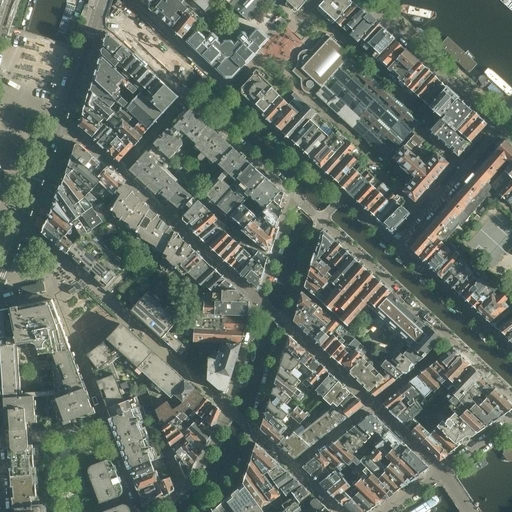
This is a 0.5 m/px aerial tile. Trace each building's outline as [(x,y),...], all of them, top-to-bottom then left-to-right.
[(153,12),(163,0),(151,0),(149,8),(153,12)] [(215,2),(212,0),(163,0),(153,12),(172,29),(191,9),(200,17),(201,18),(207,12),(206,12),(215,2)] [(264,4),(267,0),(234,0),(231,5),(233,7),(233,8),(245,19),(245,18),(248,21),(249,20),(253,16),(258,10),(264,4)] [(307,0),(285,0),(297,11),(307,0)] [(333,24),(335,22),(353,3),(349,0),(325,0),(317,9),(333,24)] [(511,13),(497,0),(485,0),(507,19),(508,19),(509,19),(510,18),(511,18),(511,17),(511,16),(511,13)] [(511,0),(498,0),(511,12),(511,0)] [(352,31),(367,15),(361,10),(353,3),(335,22),(346,32),(349,28),(352,31)] [(404,8),(402,16),(435,22),(436,22),(437,21),(438,20),(439,19),(439,18),(439,17),(439,16),(438,15),(437,14),(404,8)] [(182,39),(200,17),(191,9),(172,29),(182,39)] [(361,39),(376,23),(367,15),(352,31),(349,34),(358,43),(361,39)] [(363,48),(382,28),(376,23),(361,39),(363,41),(361,44),(362,44),(361,46),(363,48)] [(373,50),(388,34),(382,28),(363,48),(366,51),(370,47),(373,50)] [(232,79),(269,40),(269,39),(258,29),(256,29),(249,37),(244,32),(242,32),(237,37),(237,40),(238,41),(234,44),(231,41),(224,41),(221,44),(218,41),(218,38),(213,33),(210,33),(206,38),(198,31),(196,32),(186,42),(186,43),(226,79),(232,79)] [(325,85),(351,57),(326,34),(312,50),(306,50),(305,50),(304,50),(303,51),(301,51),(300,52),(299,53),(299,54),(298,55),(298,56),(297,57),(297,58),(297,59),(297,65),(292,71),(300,80),(301,85),(301,87),(301,88),(301,89),(302,89),(303,91),(304,92),(306,93),(307,93),(308,94),(309,94),(310,94),(315,94),(316,94),(324,85),(325,85)] [(376,59),(394,40),(388,34),(373,50),(376,52),(372,56),(376,59)] [(123,47),(114,39),(110,35),(106,35),(104,45),(103,47),(114,57),(123,47)] [(448,38),(439,47),(469,75),(478,65),(448,38)] [(387,69),(405,50),(394,40),(376,59),(387,69)] [(124,66),(114,57),(103,47),(101,56),(116,70),(119,67),(121,68),(122,67),(124,66)] [(124,66),(133,56),(123,47),(114,57),(124,66)] [(400,81),(418,62),(405,50),(387,69),(400,81)] [(140,92),(116,70),(101,56),(94,80),(125,109),(128,105),(118,96),(117,96),(115,94),(125,83),(127,85),(127,86),(137,95),(140,92)] [(126,76),(139,62),(133,56),(124,66),(122,67),(125,69),(122,72),(126,76)] [(421,121),(383,87),(351,57),(325,85),(324,85),(316,94),(386,160),(421,121)] [(135,79),(145,68),(139,62),(126,76),(130,79),(133,77),(135,79)] [(405,90),(412,82),(425,68),(418,62),(400,81),(398,84),(405,90)] [(139,87),(152,73),(145,68),(135,79),(138,81),(135,84),(139,87)] [(418,88),(431,74),(425,68),(412,82),(418,88)] [(279,95),(272,89),(273,87),(259,75),(260,74),(256,70),(252,74),(253,75),(238,91),(256,108),(255,109),(260,113),(261,112),(263,114),(280,97),(279,96),(279,95)] [(511,89),(488,70),(483,77),(511,100),(511,98),(511,89)] [(148,91),(158,79),(152,73),(139,87),(143,91),(146,88),(148,91)] [(420,99),(438,80),(431,74),(418,88),(414,93),(420,99)] [(150,102),(165,85),(158,79),(148,91),(144,96),(150,102)] [(125,109),(94,80),(91,91),(133,129),(140,121),(127,110),(125,109)] [(428,106),(445,87),(438,80),(420,99),(428,106)] [(414,93),(418,88),(412,82),(405,90),(411,96),(414,93)] [(164,113),(178,98),(178,97),(169,89),(165,85),(150,102),(163,114),(164,114),(164,113)] [(441,117),(458,99),(446,88),(429,107),(441,117)] [(142,137),(133,129),(91,91),(87,103),(103,118),(110,124),(119,132),(122,135),(126,139),(134,146),(142,137)] [(163,114),(150,102),(144,96),(142,94),(127,110),(140,121),(148,130),(149,130),(163,114)] [(298,96),(288,106),(285,109),(294,118),(297,114),(307,104),(298,96)] [(285,109),(288,106),(289,105),(280,97),(263,114),(272,123),(285,109)] [(455,129),(472,111),(466,106),(458,99),(441,117),(455,129)] [(103,118),(87,103),(86,107),(84,115),(99,129),(102,126),(103,125),(99,122),(103,118)] [(292,140),(317,113),(307,104),(297,114),(294,118),(281,131),(292,141),(292,140)] [(294,118),(297,114),(288,106),(285,109),(272,123),(281,131),(294,118)] [(193,141),(208,125),(207,124),(208,122),(197,112),(196,114),(190,108),(186,108),(173,123),(173,127),(170,130),(166,130),(160,137),(176,152),(183,146),(182,142),(186,139),(190,138),(193,141)] [(462,136),(479,118),(472,111),(455,129),(462,136)] [(310,157),(336,130),(317,113),(292,140),(310,157)] [(119,132),(110,124),(106,129),(102,126),(99,129),(84,115),(83,115),(81,125),(81,126),(81,127),(81,128),(92,137),(104,148),(114,138),(119,132)] [(468,144),(486,125),(479,118),(462,136),(455,129),(441,117),(440,120),(460,137),(468,144)] [(460,137),(440,120),(439,119),(429,130),(449,148),(460,137)] [(148,130),(140,121),(133,129),(142,137),(148,130)] [(234,149),(223,139),(225,137),(221,134),(220,136),(208,125),(193,141),(203,151),(199,156),(199,157),(198,158),(198,159),(199,160),(200,161),(201,161),(202,161),(203,161),(203,160),(208,155),(218,165),(234,149)] [(322,168),(347,140),(336,130),(310,157),(322,168)] [(112,155),(126,139),(122,135),(118,141),(114,138),(104,148),(112,155)] [(415,202),(448,164),(436,154),(431,160),(428,158),(423,154),(417,149),(423,142),(415,135),(404,147),(393,159),(401,166),(400,167),(408,173),(409,172),(411,174),(408,178),(410,179),(407,182),(409,184),(403,191),(415,202)] [(161,169),(170,159),(176,152),(160,137),(159,138),(157,136),(146,148),(150,151),(147,155),(145,153),(129,171),(155,195),(156,194),(158,191),(162,195),(163,196),(176,182),(161,169)] [(458,157),(468,145),(468,144),(460,137),(449,148),(458,157)] [(119,162),(134,146),(126,139),(112,155),(119,162)] [(330,176),(355,148),(347,140),(322,168),(330,176)] [(511,148),(504,141),(495,151),(507,161),(511,164),(511,162),(511,148)] [(94,157),(80,145),(76,147),(76,146),(75,146),(73,155),(85,166),(94,157)] [(339,183),(353,167),(357,162),(364,156),(355,148),(330,176),(339,183)] [(235,181),(251,165),(252,163),(241,152),(239,154),(234,149),(218,165),(213,171),(219,176),(221,176),(225,171),(235,181)] [(496,173),(507,161),(495,151),(485,163),(496,173)] [(92,173),(85,166),(73,155),(69,167),(93,189),(104,199),(112,191),(99,179),(92,173)] [(92,173),(100,163),(94,157),(85,166),(92,173)] [(99,179),(107,170),(100,163),(92,173),(99,179)] [(485,185),(487,183),(496,173),(485,163),(474,175),(485,185)] [(245,201),(248,198),(265,178),(251,165),(235,181),(230,187),(245,201)] [(347,191),(360,176),(366,170),(361,166),(356,171),(353,167),(339,183),(347,191)] [(93,189),(69,167),(67,174),(88,202),(93,197),(89,193),(93,189)] [(175,233),(124,185),(107,170),(99,179),(112,191),(116,194),(119,197),(111,211),(114,212),(114,213),(114,214),(113,215),(114,216),(114,217),(115,217),(116,218),(117,218),(118,218),(127,224),(127,225),(127,226),(127,227),(127,228),(128,229),(129,229),(130,229),(131,229),(143,237),(142,239),(146,241),(154,246),(154,247),(153,247),(153,248),(153,249),(154,250),(154,251),(155,251),(156,251),(157,251),(158,251),(166,255),(160,266),(161,270),(170,274),(177,269),(195,251),(185,242),(185,243),(183,242),(184,241),(181,239),(181,238),(181,237),(180,236),(179,235),(178,234),(177,233),(176,233),(175,233)] [(511,177),(505,170),(490,186),(499,194),(506,200),(511,193),(511,177)] [(354,197),(374,177),(369,173),(363,179),(360,176),(347,191),(354,197)] [(88,202),(67,174),(67,175),(65,179),(64,181),(62,186),(91,230),(102,221),(95,212),(88,202)] [(486,191),(490,186),(487,183),(485,185),(474,175),(466,184),(476,192),(477,192),(483,197),(487,193),(486,191)] [(362,205),(376,190),(372,187),(378,181),(374,177),(354,197),(362,205)] [(255,205),(273,185),(265,178),(248,198),(255,205)] [(215,203),(230,187),(221,179),(206,195),(215,203)] [(210,212),(199,201),(198,201),(197,202),(196,200),(176,182),(163,196),(171,202),(171,203),(172,204),(172,203),(176,207),(177,208),(180,206),(184,209),(187,206),(189,207),(190,209),(184,216),(184,222),(191,228),(210,212)] [(382,197),(379,193),(380,191),(384,195),(390,189),(383,183),(382,184),(376,190),(362,205),(369,211),(382,197)] [(483,197),(477,192),(476,192),(466,184),(459,193),(475,207),(483,197)] [(273,201),(281,192),(273,185),(255,205),(263,211),(267,207),(273,201)] [(91,230),(62,186),(57,199),(74,225),(80,234),(82,237),(91,230)] [(230,217),(242,204),(245,201),(230,187),(215,203),(215,204),(230,217)] [(282,209),(285,199),(286,197),(281,192),(273,201),(282,209)] [(376,217),(397,195),(393,192),(385,201),(382,197),(369,211),(374,215),(376,217)] [(475,207),(459,193),(451,201),(461,209),(462,208),(469,214),(475,207)] [(383,224),(400,207),(396,203),(400,198),(397,195),(376,217),(382,223),(383,224)] [(102,205),(93,197),(88,202),(95,212),(102,205)] [(74,225),(57,199),(52,210),(71,227),(74,225)] [(76,282),(82,287),(86,287),(88,288),(89,293),(104,290),(87,329),(124,342),(145,292),(155,296),(162,288),(175,295),(179,287),(168,272),(178,254),(177,253),(184,240),(174,233),(184,215),(155,200),(134,234),(115,235),(90,253),(84,269),(82,269),(81,270),(73,271),(65,277),(64,277),(63,275),(40,280),(41,286),(43,293),(51,293),(54,293),(54,292),(61,291),(64,296),(69,293),(69,291),(71,289),(69,286),(76,282)] [(279,219),(282,209),(273,201),(267,207),(279,219)] [(469,214),(462,208),(461,209),(451,201),(444,210),(458,222),(458,223),(460,224),(469,214)] [(242,204),(230,217),(246,229),(254,221),(257,218),(242,204)] [(110,214),(109,213),(102,205),(95,212),(102,221),(109,217),(110,216),(110,215),(110,214)] [(397,226),(409,213),(401,206),(400,207),(383,224),(391,232),(397,226)] [(279,219),(267,207),(263,211),(260,214),(276,229),(279,219)] [(71,227),(52,210),(48,221),(64,235),(74,244),(75,242),(82,237),(80,234),(74,225),(71,227)] [(458,222),(444,210),(435,220),(449,232),(458,223),(458,222)] [(198,236),(217,219),(210,212),(191,228),(191,229),(198,236)] [(260,214),(257,218),(254,221),(273,238),(276,229),(260,214)] [(205,243),(225,225),(217,219),(198,236),(205,243)] [(449,232),(435,220),(423,234),(433,243),(438,237),(442,233),(446,236),(449,232)] [(64,235),(48,221),(44,230),(44,231),(44,232),(44,233),(45,234),(56,244),(64,235)] [(273,238),(254,221),(246,229),(244,231),(269,251),(273,238)] [(216,253),(232,235),(227,231),(210,247),(216,253)] [(222,258),(241,237),(235,232),(232,235),(216,253),(222,258)] [(320,259),(335,242),(324,232),(322,234),(318,243),(316,242),(313,254),(315,254),(315,255),(320,259)] [(419,258),(420,257),(433,243),(423,234),(410,249),(419,258)] [(74,244),(64,235),(56,244),(66,253),(67,253),(74,244)] [(228,263),(247,242),(241,237),(222,258),(228,263)] [(427,264),(444,245),(446,243),(438,237),(433,243),(420,257),(427,264)] [(239,273),(259,251),(247,242),(228,263),(239,273)] [(327,266),(343,249),(335,242),(320,259),(327,266)] [(434,271),(452,252),(444,245),(427,264),(434,271)] [(442,278),(457,261),(454,258),(456,255),(459,259),(463,255),(455,248),(452,252),(434,271),(442,278)] [(339,268),(350,256),(343,249),(327,266),(332,270),(336,266),(339,268)] [(188,273),(203,259),(195,251),(177,269),(179,272),(182,274),(185,274),(188,273)] [(252,271),(258,264),(264,256),(259,251),(239,273),(244,278),(255,288),(259,287),(261,279),(252,271)] [(327,266),(320,259),(315,255),(311,265),(336,288),(343,280),(335,273),(332,270),(327,266)] [(449,285),(470,262),(463,255),(459,259),(457,261),(442,278),(449,285)] [(264,269),(267,258),(264,256),(258,264),(264,269)] [(343,280),(358,263),(350,256),(339,268),(335,273),(343,280)] [(187,286),(211,267),(203,259),(188,273),(190,275),(183,281),(187,286)] [(456,291),(469,276),(472,273),(477,268),(470,262),(449,285),(456,291)] [(363,310),(384,286),(359,263),(358,263),(343,280),(336,288),(329,295),(323,303),(348,326),(363,310)] [(261,279),(264,269),(258,264),(252,271),(261,279)] [(336,288),(311,265),(308,276),(329,295),(336,288)] [(206,286),(219,274),(211,267),(187,286),(191,290),(192,290),(198,285),(197,284),(199,283),(204,288),(206,286)] [(462,297),(483,274),(484,275),(484,274),(477,268),(472,273),(475,276),(472,279),(469,276),(456,291),(462,297)] [(213,291),(225,280),(219,274),(206,286),(211,291),(213,291)] [(490,280),(484,275),(483,274),(462,297),(469,303),(490,280)] [(329,295),(308,276),(305,287),(323,303),(329,295)] [(178,321),(161,306),(175,292),(160,278),(147,293),(130,311),(161,339),(168,331),(178,321)] [(237,290),(225,280),(213,291),(221,291),(237,290)] [(476,309),(498,288),(490,280),(469,303),(476,309)] [(71,295),(82,287),(76,282),(69,286),(71,289),(69,291),(69,293),(71,295)] [(379,306),(391,293),(384,286),(363,310),(367,314),(372,308),(374,310),(378,305),(379,306)] [(482,316),(504,296),(502,293),(502,292),(498,288),(476,309),(482,316)] [(249,302),(243,296),(238,292),(238,291),(237,290),(221,291),(221,296),(218,296),(218,293),(204,293),(204,301),(249,302)] [(313,306),(315,304),(303,292),(302,292),(298,307),(309,317),(316,309),(313,306)] [(441,338),(429,327),(430,326),(426,321),(423,325),(405,309),(401,305),(404,302),(400,298),(398,299),(391,293),(379,306),(378,305),(374,310),(408,341),(413,345),(403,355),(414,365),(423,358),(441,338)] [(489,322),(511,303),(511,301),(508,298),(507,298),(504,296),(482,316),(489,322)] [(70,350),(58,316),(52,300),(10,309),(15,337),(17,345),(18,345),(18,349),(38,347),(39,355),(49,353),(52,353),(52,352),(70,350)] [(249,302),(204,301),(203,314),(248,316),(249,302)] [(497,329),(511,316),(511,303),(489,322),(497,329)] [(300,327),(309,317),(298,307),(297,309),(293,321),(300,327)] [(0,338),(15,337),(10,309),(0,311),(0,338)] [(313,339),(331,318),(321,309),(319,311),(316,309),(309,317),(300,327),(313,339)] [(244,330),(248,319),(248,316),(203,314),(195,314),(194,328),(244,330)] [(505,336),(511,330),(511,316),(497,329),(505,336)] [(321,346),(340,326),(331,318),(313,339),(321,346)] [(166,402),(171,397),(176,392),(185,381),(185,380),(137,336),(122,322),(107,339),(87,355),(107,408),(137,397),(149,393),(156,410),(166,402)] [(328,353),(341,339),(342,339),(341,338),(347,332),(340,326),(321,346),(328,353)] [(240,344),(243,332),(244,330),(194,328),(193,342),(225,343),(225,344),(240,344)] [(188,349),(171,334),(168,331),(161,339),(181,357),(188,349)] [(348,346),(354,339),(347,332),(341,338),(342,339),(341,339),(348,346)] [(305,351),(289,336),(285,349),(297,360),(305,351)] [(35,421),(34,397),(34,392),(23,393),(23,391),(21,391),(18,349),(18,345),(17,345),(15,337),(0,338),(0,341),(0,343),(0,342),(0,347),(1,354),(0,353),(0,358),(1,358),(2,367),(0,367),(0,372),(2,371),(2,378),(1,378),(1,382),(3,382),(3,391),(2,391),(2,395),(4,395),(4,402),(2,402),(3,406),(4,406),(5,423),(10,423),(10,426),(11,437),(12,446),(8,447),(9,462),(34,460),(32,445),(27,445),(27,435),(26,426),(26,422),(35,421)] [(335,359),(348,346),(341,339),(328,353),(335,359)] [(341,365),(360,344),(354,339),(348,346),(335,359),(341,365)] [(226,393),(240,344),(225,344),(223,353),(218,352),(216,360),(208,358),(193,353),(192,353),(191,366),(223,393),(226,393)] [(349,372),(362,357),(364,355),(360,351),(363,347),(360,344),(341,365),(349,372)] [(448,368),(460,355),(452,348),(439,359),(448,368)] [(304,366),(297,360),(285,349),(278,373),(277,374),(296,389),(296,388),(306,378),(299,372),(304,366)] [(87,390),(84,383),(83,384),(81,379),(83,379),(81,375),(79,375),(77,369),(79,369),(77,365),(76,365),(73,357),(74,356),(73,352),(71,353),(70,350),(52,352),(52,353),(49,353),(50,357),(52,357),(56,419),(64,419),(65,422),(76,418),(95,417),(85,391),(87,390)] [(304,366),(312,358),(305,351),(297,360),(304,366)] [(413,368),(414,366),(414,365),(403,355),(398,351),(391,359),(397,364),(395,367),(388,362),(383,368),(389,372),(387,374),(395,380),(404,373),(406,374),(413,368)] [(452,386),(470,366),(460,355),(448,368),(437,380),(441,384),(446,380),(452,386)] [(382,375),(362,357),(349,372),(357,380),(370,392),(381,379),(379,378),(382,375)] [(312,373),(320,364),(312,358),(304,366),(312,373)] [(437,380),(448,368),(439,359),(426,369),(437,380)] [(314,388),(327,373),(328,372),(320,364),(312,373),(302,384),(306,387),(308,384),(314,388)] [(473,385),(481,377),(470,366),(452,386),(448,390),(450,393),(459,400),(465,394),(473,385)] [(443,386),(441,384),(437,380),(426,369),(417,376),(433,391),(435,394),(443,386)] [(375,396),(395,380),(387,374),(384,372),(382,375),(379,378),(381,379),(370,392),(375,396)] [(323,398),(338,381),(329,373),(314,391),(323,398)] [(296,389),(277,374),(274,384),(292,398),(293,397),(300,403),(306,396),(296,388),(296,389)] [(433,391),(417,376),(409,383),(417,392),(420,396),(427,403),(432,399),(429,396),(433,391)] [(480,391),(488,383),(481,377),(473,385),(480,391)] [(181,405),(194,388),(185,381),(176,392),(171,397),(181,405)] [(335,410),(337,407),(351,393),(338,381),(323,398),(322,399),(335,410)] [(412,397),(417,392),(409,383),(398,392),(404,399),(410,405),(414,402),(412,397)] [(486,398),(494,389),(488,383),(480,391),(485,396),(486,398)] [(307,416),(297,406),(294,410),(287,404),(292,398),(274,384),(267,408),(282,422),(289,415),(300,424),(307,416)] [(504,414),(486,398),(481,403),(477,399),(481,395),(483,398),(485,396),(480,391),(473,385),(465,394),(494,421),(503,415),(504,414)] [(189,416),(204,397),(194,388),(181,405),(179,407),(172,411),(166,402),(156,410),(162,427),(177,416),(184,411),(189,416)] [(511,403),(508,399),(506,401),(497,393),(499,391),(495,388),(494,389),(486,398),(504,414),(511,408),(511,403)] [(389,410),(404,399),(398,392),(387,400),(382,404),(389,411),(389,410)] [(310,413),(322,399),(316,393),(303,408),(309,413),(310,413)] [(343,412),(356,398),(351,393),(337,407),(343,412)] [(467,409),(459,400),(450,393),(445,398),(450,403),(448,406),(454,412),(476,433),(486,427),(469,411),(467,409)] [(494,421),(465,394),(459,400),(467,409),(470,405),(473,407),(469,411),(486,427),(494,421)] [(413,417),(427,403),(420,396),(414,402),(410,405),(396,417),(404,425),(413,417)] [(111,418),(141,406),(137,397),(107,408),(111,418)] [(198,416),(210,402),(204,397),(189,416),(192,419),(196,414),(198,416)] [(348,417),(363,405),(356,398),(343,412),(348,417)] [(396,417),(410,405),(404,399),(389,410),(396,417)] [(203,421),(205,419),(215,406),(210,402),(198,416),(200,418),(203,421)] [(146,439),(142,430),(142,429),(139,430),(136,423),(139,422),(140,421),(141,420),(141,419),(141,418),(145,417),(141,406),(111,418),(130,468),(148,461),(161,456),(157,446),(152,448),(151,447),(151,446),(150,446),(149,446),(148,446),(145,447),(143,441),(146,439)] [(213,428),(220,412),(221,411),(215,406),(205,419),(213,428)] [(348,417),(343,412),(337,407),(335,410),(330,414),(340,423),(348,417)] [(290,436),(283,430),(287,427),(282,422),(267,408),(266,409),(267,409),(265,414),(264,419),(263,419),(260,429),(279,445),(281,443),(283,441),(284,442),(282,445),(282,447),(283,447),(282,448),(294,459),(310,447),(297,436),(293,433),(290,436)] [(205,444),(210,435),(196,423),(192,419),(189,416),(184,411),(177,416),(181,422),(187,427),(190,424),(196,430),(193,433),(205,444)] [(340,423),(330,414),(328,412),(320,418),(331,428),(332,429),(333,429),(340,423)] [(476,433),(454,412),(444,422),(442,420),(437,426),(438,427),(431,435),(430,435),(449,453),(476,433)] [(375,431),(383,424),(373,414),(372,414),(370,414),(357,424),(370,436),(376,442),(382,437),(375,431)] [(165,433),(173,427),(181,422),(177,416),(162,427),(165,433)] [(411,431),(420,424),(413,417),(404,425),(411,431)] [(213,428),(205,419),(203,421),(200,418),(196,423),(210,435),(213,428)] [(331,428),(320,418),(312,424),(325,435),(333,429),(332,429),(331,428)] [(193,433),(187,427),(181,422),(173,427),(183,437),(170,446),(172,449),(178,444),(195,461),(205,444),(193,433)] [(325,435),(312,424),(304,430),(316,440),(317,441),(325,435)] [(359,446),(370,436),(357,424),(337,440),(355,457),(362,449),(359,446)] [(382,438),(390,430),(383,424),(375,431),(382,437),(382,438)] [(431,435),(420,424),(411,431),(422,442),(430,435),(431,435)] [(170,446),(183,437),(173,427),(165,433),(170,446)] [(316,440),(304,430),(297,436),(310,447),(317,441),(316,440)] [(402,442),(395,435),(390,430),(382,438),(394,450),(402,442)] [(449,453),(430,435),(422,442),(440,459),(449,453)] [(419,474),(400,455),(408,447),(402,442),(394,450),(382,438),(382,437),(376,442),(373,444),(383,454),(391,461),(410,480),(411,480),(419,474)] [(360,461),(355,457),(337,440),(329,447),(346,463),(360,477),(384,499),(393,493),(360,461)] [(279,465),(256,443),(251,458),(265,476),(279,465)] [(195,461),(178,444),(172,449),(174,455),(176,454),(191,469),(195,461)] [(410,480),(391,461),(386,466),(379,459),(383,454),(373,444),(365,451),(367,453),(402,487),(410,480)] [(346,463),(329,447),(320,453),(331,464),(339,471),(346,463)] [(427,466),(418,457),(408,447),(400,455),(419,474),(420,474),(427,468),(427,466)] [(511,447),(506,452),(506,453),(505,454),(504,455),(504,456),(503,458),(503,459),(503,460),(503,462),(503,463),(504,464),(505,464),(506,464),(508,465),(509,465),(510,465),(511,465),(511,464),(511,447)] [(331,464),(320,453),(314,458),(321,465),(326,469),(331,464)] [(402,487),(367,453),(360,461),(393,493),(402,487)] [(191,469),(176,454),(174,455),(183,475),(186,478),(187,477),(186,477),(191,469)] [(288,511),(283,504),(284,503),(282,501),(282,500),(280,497),(277,492),(273,488),(270,484),(265,476),(251,458),(247,471),(270,501),(261,508),(263,511),(288,511)] [(311,475),(321,465),(314,458),(303,467),(311,475)] [(488,464),(484,458),(463,473),(467,479),(488,464)] [(35,460),(34,460),(9,462),(13,509),(17,508),(39,506),(38,495),(37,496),(36,491),(38,491),(35,460)] [(119,482),(118,479),(119,479),(113,464),(113,463),(112,462),(111,461),(110,461),(109,460),(108,460),(107,460),(106,460),(105,460),(92,465),(90,466),(90,467),(89,467),(89,469),(88,470),(88,471),(88,472),(89,473),(100,503),(112,499),(115,500),(116,497),(119,496),(120,496),(120,495),(121,494),(122,494),(122,493),(122,492),(123,491),(122,489),(120,482),(119,482)] [(153,472),(148,461),(130,468),(134,479),(153,472)] [(270,484),(274,481),(286,471),(279,465),(265,476),(270,484)] [(319,483),(333,471),(330,468),(328,471),(326,469),(321,465),(311,475),(319,483)] [(263,511),(261,508),(270,501),(247,471),(243,484),(225,499),(226,499),(217,507),(211,511),(263,511)] [(277,492),(294,478),(286,471),(274,481),(277,485),(273,488),(277,492)] [(328,490),(341,478),(344,476),(339,471),(336,474),(333,471),(319,483),(328,490)] [(157,482),(153,472),(134,479),(138,490),(157,482)] [(174,489),(172,483),(169,477),(158,482),(160,485),(164,496),(174,489)] [(384,499),(360,477),(353,485),(358,489),(375,506),(384,499)] [(291,493),(301,485),(294,478),(277,492),(280,497),(284,493),(287,497),(291,493)] [(344,491),(347,488),(349,486),(341,478),(328,490),(336,498),(344,491)] [(141,500),(160,485),(158,482),(157,483),(157,482),(138,490),(141,500)] [(146,511),(164,496),(160,485),(141,500),(146,511)] [(299,503),(310,494),(301,485),(291,493),(299,503)] [(375,506),(358,489),(353,494),(347,488),(344,491),(351,498),(366,511),(375,506)] [(343,505),(351,498),(344,491),(336,498),(343,505)] [(301,511),(301,510),(297,505),(299,503),(291,493),(287,497),(282,500),(282,501),(284,503),(283,504),(288,511),(301,511)] [(410,511),(428,511),(439,505),(434,497),(410,511)] [(331,511),(332,511),(331,511),(330,511),(316,499),(314,498),(310,501),(310,504),(311,504),(305,510),(306,511),(307,511),(313,508),(317,511),(331,511)] [(366,511),(351,498),(343,505),(350,511),(365,511),(366,511)] [(469,511),(478,506),(478,505),(479,505),(479,504),(479,503),(478,503),(477,502),(477,503),(476,502),(461,511),(469,511)]
